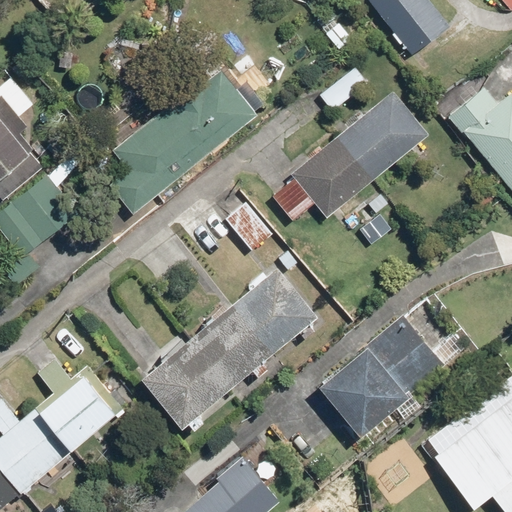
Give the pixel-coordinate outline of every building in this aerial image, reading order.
[(376,0),(413,50),(454,19),(440,0),(376,0)] [(335,7),(319,19),(341,46),(356,33),(335,7)] [(112,179),(136,208),(261,109),(257,105),(266,98),(249,76),(240,83),(221,60),(114,144),(130,165),(112,179)] [(370,79),(356,63),(324,92),(338,108),(370,79)] [(0,173),(37,144),(24,128),(30,122),(21,112),(36,100),(19,80),(13,73),(0,83),(0,173)] [(486,83),(451,112),(511,183),(511,87),(500,98),(486,83)] [(396,84),(293,168),(297,173),(274,191),(295,216),(317,198),(329,213),(433,129),(396,84)] [(49,170),(0,206),(0,221),(24,253),(80,211),(49,170)] [(248,196),(226,214),(254,247),(275,229),(248,196)] [(280,261),(146,369),(187,419),(192,415),(198,422),(208,415),(202,407),(256,364),(262,371),(271,363),(265,356),(302,326),(308,333),(318,325),(313,318),(321,312),(280,261)] [(405,309),(322,377),(366,429),(448,360),(405,309)] [(0,511),(0,506),(126,404),(90,359),(73,373),(58,354),(40,368),(56,387),(21,415),(4,394),(0,397),(0,421),(5,428),(0,432),(0,511)] [(511,511),(511,372),(428,435),(441,453),(436,456),(473,506),(492,492),(508,511),(511,511)] [(223,473),(181,506),(185,511),(261,511),(282,496),(246,450),(220,470),(223,473)]
